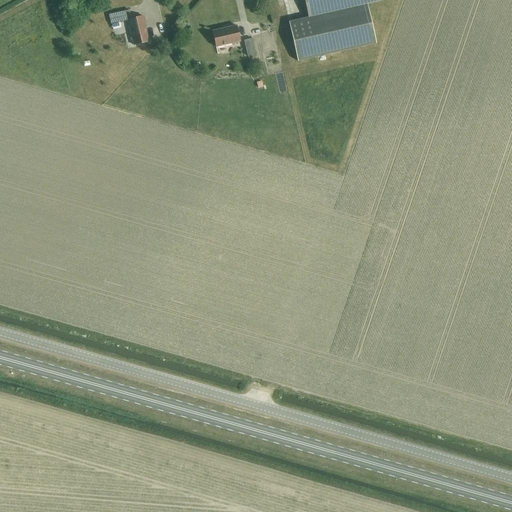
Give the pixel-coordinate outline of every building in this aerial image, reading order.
[(303,0),(308,17),(288,22),(297,61),(376,43),(367,3),(380,0),(303,0)] [(109,15),(111,24),(125,20),(122,12),(109,15)] [(127,20),(133,45),(149,41),(143,16),(127,20)] [(212,31),(216,47),(231,44),(240,41),(236,25),(222,28),(212,31)] [(245,46),(247,56),(255,54),(252,38),(243,40),(245,46)]
